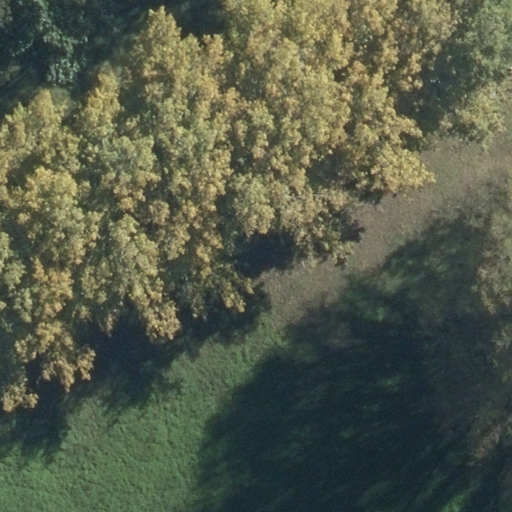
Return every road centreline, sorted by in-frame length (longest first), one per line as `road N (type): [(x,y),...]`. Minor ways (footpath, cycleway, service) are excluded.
road 1 (track): [(0,129),(273,0)]
road 2 (track): [(455,0),(511,126)]
